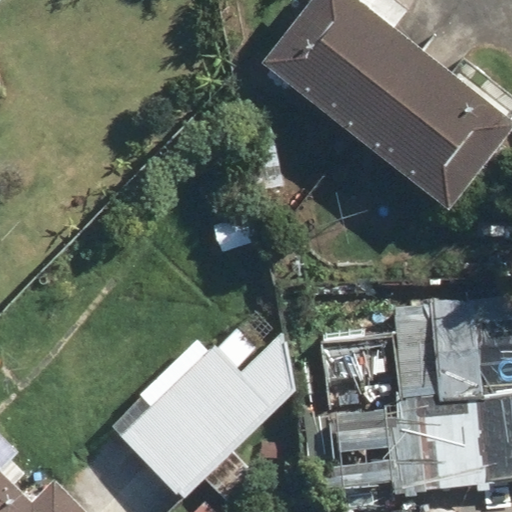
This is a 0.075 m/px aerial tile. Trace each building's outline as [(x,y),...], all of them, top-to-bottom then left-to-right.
[(402,25),(372,0),(309,0),(251,72),(437,223),(511,130),(511,108),(472,76),(458,94),(391,39),(402,25)] [(245,313),(209,348),(117,436),(178,499),(269,410),(306,375),(245,313)] [(511,399),(511,322),(310,335),(312,369),(316,441),(355,438),(354,421),(421,417),(421,405),(511,399)] [(0,448),(0,511),(79,511),(46,478),(21,504),(0,482),(0,479),(16,464),(0,448)] [(206,511),(195,501),(184,511),(206,511)]
